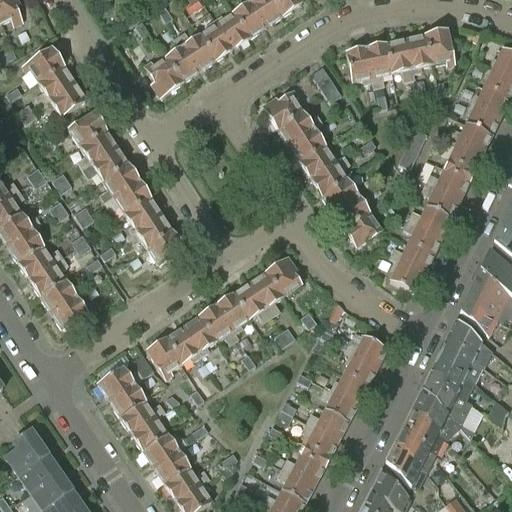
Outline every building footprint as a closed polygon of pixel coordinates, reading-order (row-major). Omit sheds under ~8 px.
[(0,0),(0,27),(9,23),(13,32),(22,28),(14,11),(16,10),(10,0),(0,0)] [(188,0),(183,4),(187,11),(195,6),(191,0),(188,0)] [(264,33),(280,22),(266,0),(259,0),(256,2),(254,0),(241,0),(245,4),(247,8),(264,33)] [(293,0),(266,0),(280,22),(300,9),(293,0)] [(247,43),(264,33),(247,8),(245,4),(238,9),(240,13),(231,19),(247,43)] [(171,24),(164,13),(158,17),(165,28),(171,24)] [(220,21),(212,26),(230,55),(247,43),(231,19),(222,25),(220,21)] [(214,66),(230,55),(212,26),(204,31),(207,35),(198,41),(214,66)] [(148,38),(140,27),(134,32),(141,42),(148,38)] [(25,35),(17,39),(21,47),(29,44),(25,35)] [(196,77),(214,66),(198,41),(189,47),(183,37),(175,43),(178,48),(177,49),(196,77)] [(425,41),(431,70),(445,67),(446,72),(453,70),(446,37),(425,41)] [(419,73),(431,70),(425,41),(405,45),(412,78),(420,77),(419,73)] [(385,49),(391,79),(401,77),(403,87),(413,85),(411,78),(412,78),(405,45),(385,49)] [(180,88),(196,77),(177,49),(171,53),(174,57),(164,64),(180,88)] [(372,87),(371,87),(372,93),(374,93),(381,91),(383,91),(380,81),(391,79),(385,49),(365,53),(372,87)] [(29,75),(38,89),(63,73),(50,53),(21,72),(25,78),(29,75)] [(362,89),(371,87),(372,87),(365,53),(345,58),(351,87),(361,85),(362,89)] [(15,62),(11,55),(0,61),(0,62),(3,68),(15,62)] [(511,84),(511,60),(500,55),(496,65),(492,63),(487,72),(511,84)] [(180,88),(164,64),(152,72),(149,68),(143,72),(162,100),(180,88)] [(308,75),(325,102),(336,95),(319,68),(308,75)] [(483,74),(474,70),(471,78),(479,81),(483,74)] [(507,105),(511,95),(511,84),(487,72),(482,83),(486,85),(482,93),(507,105)] [(74,90),(63,73),(38,89),(43,97),(34,103),(40,111),(74,90)] [(434,89),(437,102),(445,100),(442,88),(434,89)] [(74,90),(40,111),(45,119),(54,113),(59,122),(84,106),(74,90)] [(383,100),(381,91),(374,93),(376,102),(383,100)] [(472,96),(464,91),(460,99),(469,103),(472,96)] [(20,99),(16,93),(5,100),(9,107),(20,99)] [(407,95),(409,108),(417,106),(414,93),(407,95)] [(427,104),(425,93),(417,95),(419,106),(427,104)] [(499,123),(507,105),(482,93),(478,101),(474,99),(470,108),(499,123)] [(340,101),(336,95),(325,102),(329,108),(340,101)] [(371,96),(364,98),(366,106),(373,104),(371,96)] [(276,133),(301,117),(292,105),(296,102),(292,97),(264,115),(276,133)] [(376,102),(378,115),(386,113),(383,100),(376,102)] [(465,110),(456,106),(453,114),(461,118),(465,110)] [(490,141),(499,123),(470,108),(465,118),(469,120),(465,129),(490,141)] [(21,124),(32,117),(27,109),(16,117),(21,124)] [(35,122),(32,117),(21,124),(24,130),(35,122)] [(80,153),(105,137),(92,117),(67,134),(80,153)] [(307,126),(301,117),(276,133),(287,151),(316,132),(321,129),(316,120),(307,126)] [(336,130),(331,123),(323,128),(328,135),(336,130)] [(481,160),(490,141),(465,129),(460,139),(451,134),(446,143),(452,146),(452,145),(481,160)] [(287,151),(298,168),(323,151),(317,142),(321,140),(316,132),(287,151)] [(409,174),(425,139),(414,134),(397,169),(409,174)] [(76,167),(82,175),(116,154),(105,137),(80,153),(85,161),(76,167)] [(57,140),(49,145),(53,152),(61,147),(57,140)] [(363,159),(374,152),(370,145),(359,153),(363,159)] [(472,178),(481,160),(452,145),(452,146),(448,154),(452,156),(447,165),(472,178)] [(348,148),(340,153),(344,160),(353,155),(348,148)] [(329,160),(323,151),(298,168),(309,185),(338,166),(338,165),(333,157),(329,160)] [(127,170),(116,154),(82,175),(87,183),(96,178),(102,186),(127,170)] [(343,162),(338,165),(338,166),(309,185),(320,201),(345,185),(340,176),(348,171),(343,162)] [(447,165),(442,175),(467,188),(472,178),(447,165)] [(99,200),(104,209),(138,187),(127,170),(102,186),(107,195),(99,200)] [(26,181),(30,187),(41,180),(37,174),(26,181)] [(428,180),(424,189),(458,206),(467,188),(442,175),(438,184),(428,180)] [(55,193),(66,186),(62,179),(51,186),(55,193)] [(45,187),(41,180),(30,187),(34,194),(45,187)] [(370,181),(362,186),(366,193),(375,188),(370,181)] [(320,201),(331,218),(360,199),(354,190),(350,193),(345,185),(320,201)] [(70,192),(66,186),(55,193),(59,199),(70,192)] [(149,204),(138,187),(104,209),(109,216),(118,211),(124,220),(149,204)] [(0,207),(17,196),(12,188),(3,194),(0,188),(0,207)] [(449,225),(458,206),(424,189),(420,198),(429,203),(425,212),(449,225)] [(376,190),(368,195),(372,202),(380,197),(376,190)] [(23,204),(17,196),(0,207),(0,231),(20,219),(14,210),(23,204)] [(365,207),(360,199),(331,218),(342,234),(367,218),(362,210),(365,207)] [(131,239),(160,220),(149,204),(124,220),(132,232),(128,235),(131,239)] [(48,214),(52,221),(63,214),(59,207),(48,214)] [(78,226),(88,219),(84,212),(73,220),(78,226)] [(390,212),(382,217),(386,223),(394,218),(394,217),(390,212)] [(411,216),(407,225),(441,242),(449,225),(425,212),(420,221),(411,216)] [(511,216),(508,213),(501,229),(511,238),(511,216)] [(68,220),(63,214),(52,221),(56,227),(68,220)] [(367,218),(342,234),(354,253),(379,237),(367,218)] [(20,219),(0,231),(0,243),(6,252),(35,233),(40,230),(34,221),(25,227),(20,219)] [(93,225),(88,219),(78,226),(82,233),(93,225)] [(172,239),(160,220),(131,239),(126,242),(131,250),(140,245),(147,255),(172,239)] [(432,261),(441,242),(407,225),(402,234),(412,239),(407,249),(432,261)] [(511,238),(501,229),(492,247),(511,262),(511,238)] [(39,240),(35,233),(6,252),(17,269),(42,252),(36,243),(39,240)] [(116,248),(124,243),(120,236),(111,241),(116,248)] [(183,255),(172,239),(147,255),(158,272),(183,255)] [(70,248),(75,255),(86,247),(81,240),(70,248)] [(90,253),(86,247),(75,255),(79,260),(90,253)] [(394,265),(394,266),(423,279),(432,261),(407,249),(402,258),(393,253),(388,263),(394,265)] [(47,260),(42,252),(17,269),(28,285),(62,263),(56,255),(47,260)] [(110,252),(99,259),(104,266),(115,259),(110,252)] [(511,303),(511,276),(488,255),(478,275),(508,302),(508,301),(511,303)] [(137,261),(129,267),(133,274),(141,268),(137,261)] [(28,285),(39,302),(64,286),(58,276),(67,271),(62,263),(28,285)] [(386,275),(389,267),(381,263),(377,270),(386,275)] [(96,264),(85,272),(89,278),(101,271),(96,264)] [(283,265),(267,276),(283,301),(300,290),(283,265)] [(414,297),(423,279),(394,266),(390,274),(394,275),(389,285),(414,297)] [(508,302),(478,275),(472,289),(501,315),(508,302)] [(272,309),(283,301),(267,276),(248,289),(270,322),(277,317),(272,309)] [(70,294),(64,286),(39,302),(50,320),(79,300),(74,291),(70,294)] [(262,327),(270,322),(248,289),(232,299),(248,324),(256,319),(262,327)] [(466,301),(495,327),(501,315),(472,289),(466,301)] [(98,299),(93,291),(85,296),(90,303),(98,299)] [(239,330),(248,324),(232,299),(215,310),(234,340),(242,334),(239,330)] [(79,300),(50,320),(61,336),(86,319),(80,310),(84,307),(79,300)] [(488,342),(495,327),(466,301),(458,316),(488,342)] [(336,309),(329,323),(336,327),(342,315),(336,309)] [(233,340),(234,340),(215,310),(198,322),(214,347),(223,341),(228,349),(236,344),(233,340)] [(299,324),(305,333),(312,327),(306,318),(299,324)] [(205,353),(214,347),(198,322),(181,333),(200,362),(208,357),(205,353)] [(329,323),(323,335),(330,339),(336,327),(329,323)] [(454,325),(445,343),(482,372),(484,372),(491,357),(454,325)] [(192,367),(200,362),(181,333),(163,345),(179,370),(189,363),(192,367)] [(286,333),(280,337),(287,348),(294,344),(286,333)] [(323,335),(321,339),(319,342),(331,348),(342,354),(345,348),(330,339),(323,335)] [(281,352),(287,348),(280,337),(274,342),(281,352)] [(386,355),(362,342),(353,338),(343,356),(348,359),(375,374),(386,355)] [(245,341),(238,345),(244,354),(251,349),(245,341)] [(473,389),(482,372),(445,343),(437,359),(473,389)] [(168,377),(179,370),(163,345),(145,356),(164,385),(171,381),(168,377)] [(341,356),(333,351),(329,358),(338,363),(341,356)] [(130,367),(136,376),(142,384),(149,380),(149,379),(153,376),(146,365),(142,359),(130,367)] [(366,392),(375,374),(348,359),(343,368),(347,370),(343,379),(366,392)] [(465,406),(473,389),(437,359),(429,376),(457,402),(464,407),(465,406)] [(240,364),(247,375),(254,371),(247,360),(240,364)] [(204,368),(209,376),(210,376),(216,372),(211,364),(204,368)] [(209,376),(208,376),(204,369),(197,373),(202,381),(209,376)] [(108,407),(137,388),(142,384),(136,376),(127,382),(121,373),(96,389),(108,407)] [(429,376),(421,393),(459,433),(471,409),(465,406),(464,407),(457,402),(429,376)] [(323,390),(327,382),(319,378),(315,385),(323,390)] [(310,385),(299,379),(295,386),(307,392),(310,385)] [(356,410),(366,392),(343,379),(338,387),(334,385),(329,394),(329,395),(356,410)] [(150,380),(143,385),(147,392),(155,387),(150,380)] [(108,407),(119,424),(144,407),(148,404),(137,388),(108,407)] [(347,428),(356,410),(329,395),(329,394),(324,392),(319,401),(328,406),(324,415),(347,428)] [(446,444),(459,433),(421,393),(412,410),(436,436),(443,443),(446,445),(446,444)] [(189,399),(195,409),(202,404),(195,395),(189,399)] [(164,405),(172,412),(178,408),(171,401),(164,405)] [(149,415),(144,407),(119,424),(131,441),(160,422),(159,421),(164,418),(158,409),(149,415)] [(302,427),(305,428),(309,421),(295,414),(283,407),(280,414),(287,418),(291,421),(302,427)] [(507,417),(497,407),(494,414),(487,422),(500,433),(503,423),(507,417)] [(412,410),(404,427),(428,452),(432,465),(443,443),(436,436),(412,410)] [(172,412),(164,418),(168,424),(176,419),(172,412)] [(310,419),(309,421),(305,428),(337,445),(347,428),(324,415),(319,424),(310,419)] [(297,436),(302,427),(291,421),(287,418),(282,427),(297,436)] [(131,441),(141,456),(166,440),(160,431),(164,429),(160,422),(131,441)] [(394,445),(420,473),(426,477),(432,465),(428,452),(404,427),(394,445)] [(328,463),(337,445),(305,428),(300,437),(309,442),(305,450),(328,463)] [(283,435),(272,429),(268,436),(280,442),(283,435)] [(171,448),(166,440),(141,456),(152,473),(181,454),(186,451),(194,446),(196,445),(196,444),(206,437),(202,430),(191,438),(181,444),(180,442),(171,448)] [(16,480),(46,460),(29,436),(11,448),(16,453),(4,462),(16,480)] [(420,473),(394,445),(384,465),(410,493),(417,496),(426,477),(420,473)] [(199,453),(194,446),(186,451),(191,459),(199,453)] [(323,472),(328,463),(305,450),(300,459),(323,472)] [(186,462),(181,454),(152,473),(163,490),(188,474),(182,464),(186,462)] [(225,473),(227,471),(236,466),(232,459),(221,466),(225,473)] [(267,466),(255,459),(252,466),(263,472),(267,466)] [(275,459),(271,467),(280,471),(284,464),(275,459)] [(313,490),(323,472),(300,459),(295,469),(286,464),(281,473),(286,475),(313,490)] [(16,480),(28,498),(58,478),(46,460),(16,480)] [(225,473),(219,476),(223,483),(232,478),(227,471),(225,473)] [(303,509),(313,490),(286,475),(281,473),(276,482),(285,487),(280,496),(303,509)] [(163,490),(174,506),(203,487),(203,488),(208,484),(207,484),(202,476),(193,482),(188,474),(163,490)] [(380,474),(371,492),(387,511),(407,511),(410,507),(380,474)] [(46,511),(70,496),(58,478),(28,498),(37,511),(46,511)] [(208,495),(207,494),(203,488),(203,487),(174,506),(177,511),(202,511),(210,507),(204,498),(208,495)] [(236,495),(247,501),(251,494),(239,488),(236,495)] [(387,511),(371,492),(362,510),(363,511),(387,511)] [(496,504),(502,511),(506,511),(511,508),(511,495),(511,494),(496,504)] [(244,508),(247,501),(236,495),(232,502),(244,508)] [(46,511),(80,511),(70,496),(46,511)] [(266,511),(301,511),(303,509),(280,496),(275,505),(266,500),(262,509),(266,511)] [(431,511),(445,511),(444,510),(441,506),(438,501),(432,498),(426,506),(431,511)] [(0,511),(7,511),(9,511),(2,501),(0,502),(0,511)] [(460,511),(455,503),(444,510),(445,511),(460,511)]
